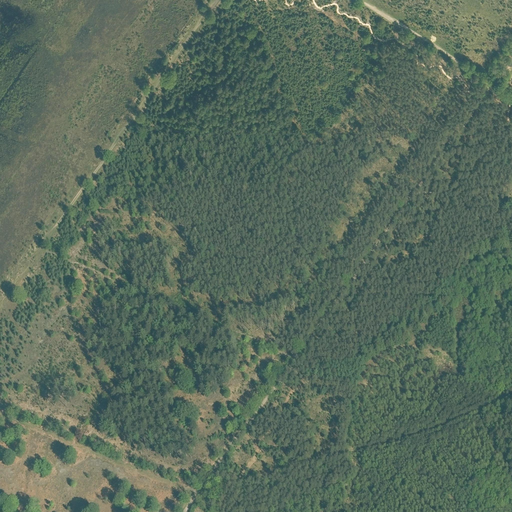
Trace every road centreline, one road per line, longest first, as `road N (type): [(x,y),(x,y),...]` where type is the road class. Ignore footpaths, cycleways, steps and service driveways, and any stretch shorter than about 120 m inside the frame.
road 1 (track): [(492,83),(295,360)]
road 2 (track): [(217,0),(41,246)]
road 3 (track): [(196,495),(0,412)]
road 4 (track): [(295,360),(196,495)]
road 5 (track): [(492,83),(361,0)]
